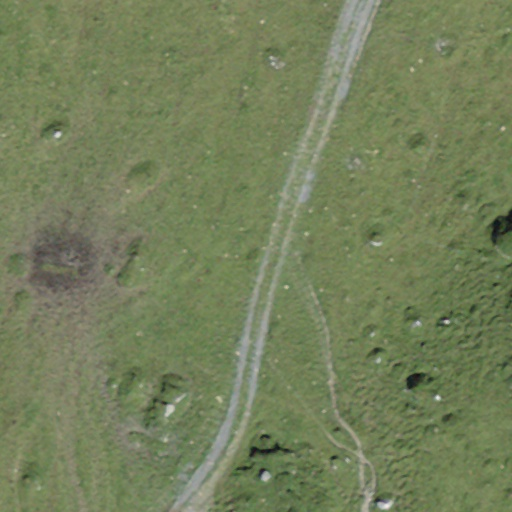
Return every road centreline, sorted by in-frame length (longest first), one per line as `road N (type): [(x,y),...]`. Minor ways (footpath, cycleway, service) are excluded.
road 1 (track): [(276,241),(227,443),(177,511)]
road 2 (track): [(363,0),(276,241)]
